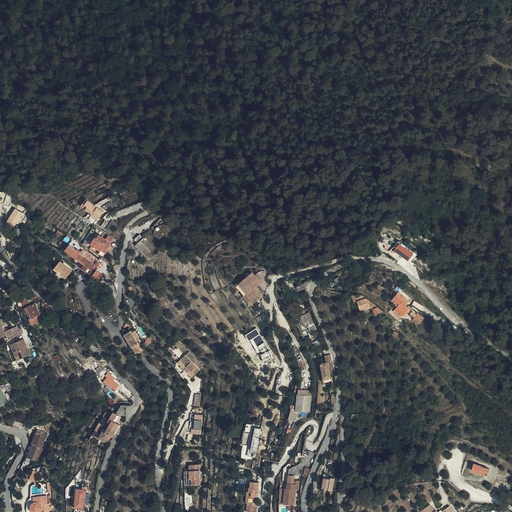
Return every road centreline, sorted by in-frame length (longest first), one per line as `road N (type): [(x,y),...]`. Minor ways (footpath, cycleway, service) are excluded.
road 1 (residential): [(97,511),(111,449),(137,397),(105,358),(88,291),(130,350),(171,384),(160,456),(165,511)]
road 2 (residential): [(511,364),(459,327),(403,271),(374,258),(348,260),(320,276),(339,349),(338,405)]
